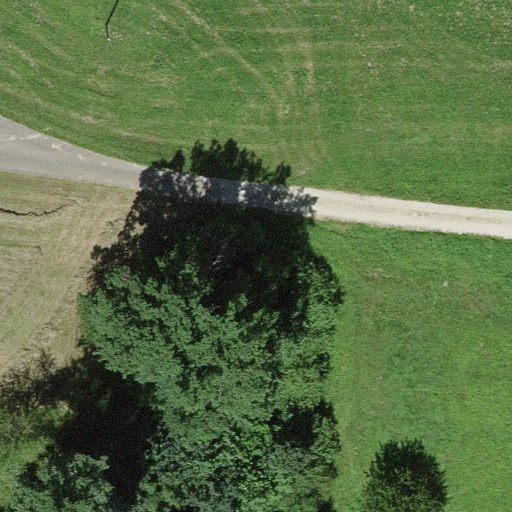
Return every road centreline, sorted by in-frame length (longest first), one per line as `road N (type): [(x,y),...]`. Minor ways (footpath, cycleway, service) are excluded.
road 1 (track): [(0,169),(511,234)]
road 2 (track): [(273,206),(0,132)]
